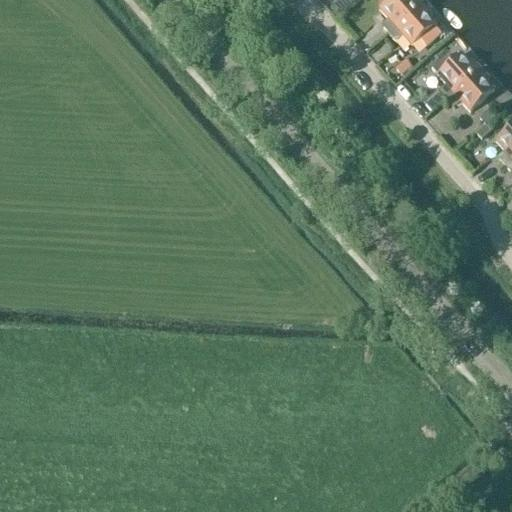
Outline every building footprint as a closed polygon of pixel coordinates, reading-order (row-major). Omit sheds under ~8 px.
[(388,37),(422,7),(415,0),(391,0),(378,12),(390,25),(383,31),(388,37)] [(339,19),(345,13),(337,4),(331,10),(339,19)] [(430,17),(422,7),(388,37),(393,42),(400,36),(411,49),(422,39),(429,47),(442,36),(435,28),(436,28),(428,19),(430,17)] [(446,103),(480,73),(471,63),(468,65),(461,56),(436,78),(448,91),(441,97),(446,103)] [(489,83),(480,73),(446,103),(451,108),(458,102),(469,115),(494,94),(486,85),(489,83)] [(442,104),(435,96),(426,104),(433,112),(442,104)] [(504,169),(511,161),(511,128),(495,144),(506,157),(499,163),(504,169)]
